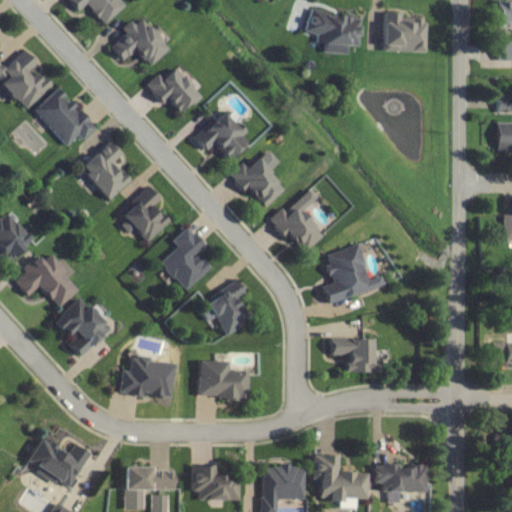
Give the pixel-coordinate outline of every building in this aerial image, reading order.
[(102,24),(124,6),(119,0),(69,0),(68,2),(76,11),(85,4),(102,24)] [(511,0),(492,1),(492,22),(511,21),(511,0)] [(345,53),(345,45),(355,45),(357,21),(346,20),(346,14),(306,11),(305,32),(315,33),(314,43),(321,43),(321,52),(345,53)] [(423,15),(379,14),(378,50),(422,51),(423,15)] [(166,47),(138,20),(133,24),(130,21),(112,39),(118,45),(111,52),(120,62),(132,50),(147,66),(166,47)] [(511,59),(511,41),(494,42),(494,60),(511,59)] [(24,108),(47,86),(31,69),(35,64),(21,49),(2,67),(0,64),(0,90),(10,101),(14,97),(24,108)] [(198,95),(171,67),(160,77),(156,72),(142,86),(160,104),(164,100),(178,115),(198,95)] [(32,110),(64,145),(77,133),(81,138),(94,128),(57,87),(32,110)] [(511,112),(511,94),(494,94),(494,112),(511,112)] [(228,161),(246,143),(240,136),(245,132),(237,124),(234,127),(218,111),(200,129),(203,133),(194,143),(202,152),(210,144),(228,161)] [(511,146),(511,122),(494,123),(495,147),(511,146)] [(127,181),(109,164),(119,154),(104,139),(75,169),(107,200),(127,181)] [(283,191),(265,172),(277,161),(263,147),(231,177),(261,211),(283,191)] [(167,222),(151,204),(158,198),(148,187),(117,215),(124,222),(124,223),(143,244),(167,222)] [(302,253),(321,235),(299,212),(314,197),(305,187),(270,221),(278,228),(302,253)] [(10,210),(0,220),(0,219),(0,238),(12,251),(15,249),(21,255),(38,238),(10,210)] [(502,240),(511,239),(511,214),(501,215),(502,240)] [(175,246),(157,263),(182,289),(205,267),(192,253),(202,244),(185,226),(170,241),(175,246)] [(323,302),(382,286),(379,275),(366,278),(357,245),(324,254),(328,268),(324,269),(330,292),(321,294),(323,302)] [(83,289),(52,251),(17,279),(31,296),(46,284),(63,305),(83,289)] [(223,334),(242,325),(234,308),(245,303),(236,284),(196,303),(205,322),(215,317),(223,334)] [(60,318),(77,336),(71,341),(85,357),(117,328),(85,294),(60,318)] [(370,371),(370,338),(343,339),(343,345),(326,345),(327,355),(341,354),(342,372),(370,371)] [(511,362),(511,342),(489,342),(489,363),(511,362)] [(124,391),(155,395),(154,396),(165,398),(170,363),(144,360),(145,356),(133,355),(131,369),(127,369),(124,391)] [(242,370),(224,370),(224,360),(195,360),(194,397),(242,398),(242,370)] [(33,461),(43,466),(40,472),(59,482),(61,478),(75,486),(94,450),(70,437),(72,433),(61,427),(57,434),(49,430),(33,461)] [(495,468),(511,467),(511,435),(494,436),(495,468)] [(338,455),(313,454),(312,500),(339,500),(339,508),(355,508),(355,498),(365,498),(366,472),(337,472),(338,455)] [(379,491),(423,491),(423,464),(371,464),(371,483),(378,483),(379,491)] [(128,509),(147,509),(148,489),(178,490),(178,470),(159,470),(159,466),(129,465),(128,509)] [(235,500),(235,479),(221,480),(221,475),(210,475),(210,465),(189,465),(189,490),(196,490),(196,500),(235,500)] [(302,498),(302,465),(259,465),(259,511),(274,511),(274,499),(302,498)] [(153,511),(170,511),(171,495),(154,494),(153,511)] [(73,511),(61,502),(52,511),(73,511)]
